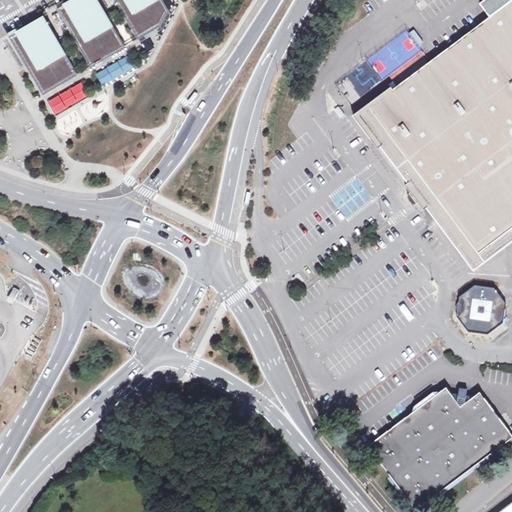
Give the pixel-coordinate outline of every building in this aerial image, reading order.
[(72,0),(57,9),(91,67),(125,46),(97,0),(72,0)] [(115,0),(138,38),(160,25),(169,11),(162,0),(115,0)] [(491,17),(511,1),(511,0),(486,0),(481,4),(491,17)] [(511,2),(392,93),(359,118),(394,166),(408,184),(428,210),(433,217),(438,222),(439,224),(441,224),(443,225),(445,224),(449,222),(475,257),(509,230),(511,234),(511,2)] [(31,24),(10,37),(44,94),(77,74),(44,17),(31,24)] [(95,75),(103,87),(135,66),(127,54),(95,75)] [(80,83),(46,101),(54,115),(88,97),(80,83)] [(428,210),(408,184),(359,118),(392,93),(390,91),(353,119),(424,213),(428,210)] [(196,92),(188,102),(189,103),(190,104),(198,94),(196,92)] [(438,222),(433,217),(474,271),(511,242),(511,234),(509,230),(475,257),(449,222),(445,224),(443,225),(441,224),(439,224),(438,222)] [(459,303),(456,303),(455,311),(458,311),(457,316),(469,332),(488,334),(503,323),(504,317),(507,318),(508,310),(505,309),(506,303),(495,288),(475,286),(460,297),(459,303)] [(442,392),(415,411),(369,446),(417,510),(511,438),(511,434),(480,392),(475,396),(466,395),(467,389),(463,389),(459,388),(458,395),(450,394),(447,388),(442,392)] [(415,411),(442,392),(433,391),(428,395),(426,393),(421,398),(422,400),(417,403),(415,411)]
